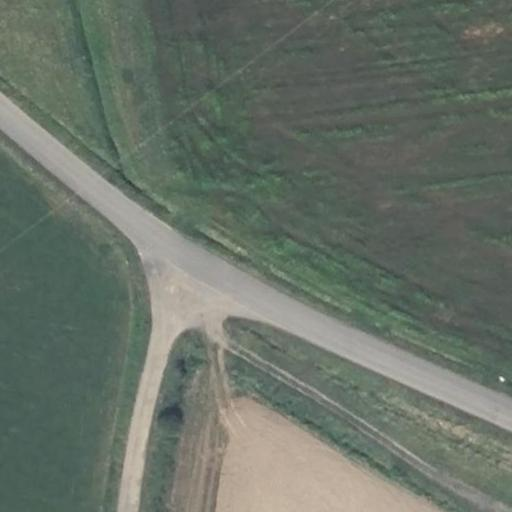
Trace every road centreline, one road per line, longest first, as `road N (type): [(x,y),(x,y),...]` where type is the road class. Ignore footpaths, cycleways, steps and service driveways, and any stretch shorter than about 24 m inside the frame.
road 1 (unclassified): [(0,113),(188,270),(511,415)]
road 2 (track): [(168,304),(508,511)]
road 3 (track): [(188,270),(168,304),(133,450),(130,511)]
